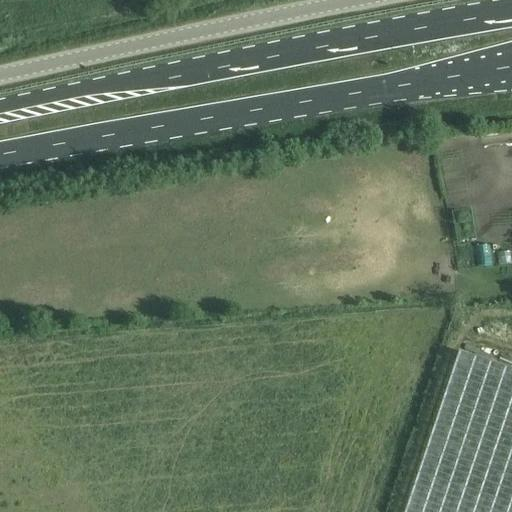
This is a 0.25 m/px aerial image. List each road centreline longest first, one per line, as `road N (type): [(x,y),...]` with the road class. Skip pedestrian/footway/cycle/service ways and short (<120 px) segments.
road 1 (primary): [(511,14),(0,107)]
road 2 (primary): [(0,158),(511,68)]
road 3 (unclassified): [(371,0),(0,76)]
